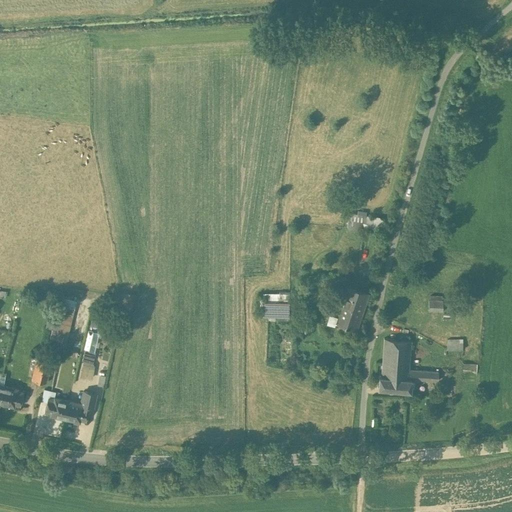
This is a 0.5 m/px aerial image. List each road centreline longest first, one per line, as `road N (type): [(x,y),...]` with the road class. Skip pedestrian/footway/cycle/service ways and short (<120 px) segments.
road 1 (residential): [(511,6),(459,43),(439,78),(392,235),(361,461)]
road 2 (tertiary): [(0,445),(138,462),(361,461)]
road 3 (tertiary): [(361,461),(511,445)]
